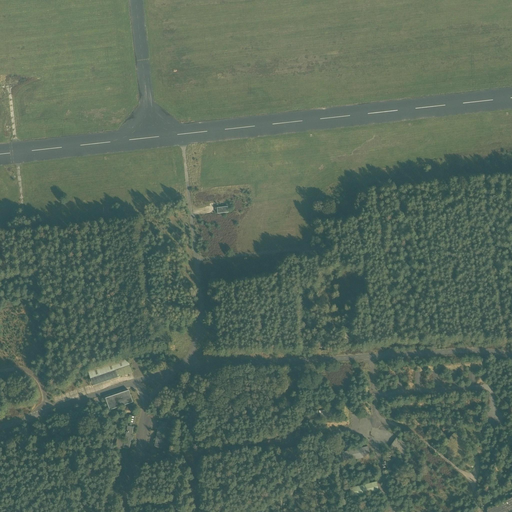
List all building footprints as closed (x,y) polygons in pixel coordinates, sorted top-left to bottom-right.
[(88,371),(93,386),(132,372),(127,357),(88,371)] [(105,398),(109,410),(133,403),(129,391),(105,398)] [(318,411),(319,420),(338,418),(337,408),(318,411)] [(117,449),(121,449),(121,447),(128,449),(130,441),(132,441),(133,436),(131,436),(132,428),(130,427),(131,424),(133,425),(135,417),(129,416),(127,424),(129,424),(129,427),(126,426),(123,440),(117,439),(115,448),(117,449)] [(153,448),(162,449),(167,423),(158,422),(153,448)] [(389,449),(402,458),(410,447),(396,438),(389,449)] [(341,452),(343,462),(371,456),(369,446),(341,452)] [(295,448),(280,450),(282,458),(296,456),(295,448)] [(349,489),(351,498),(379,492),(377,483),(349,489)] [(511,511),(511,496),(486,510),(487,511),(511,511)]
